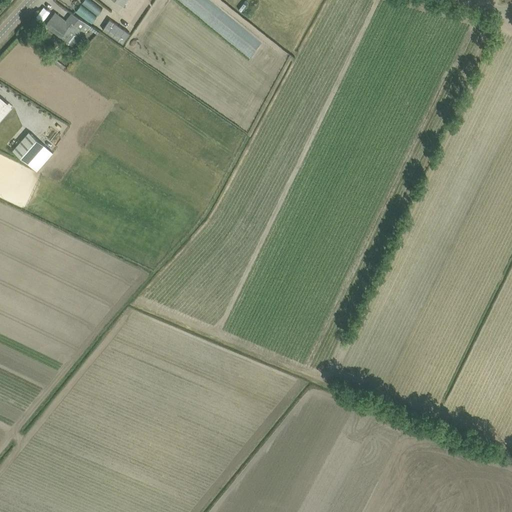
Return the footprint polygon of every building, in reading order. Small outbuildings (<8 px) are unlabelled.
[(88,0),(79,13),(95,25),(105,12),(90,0),(88,0)] [(80,37),(83,34),(89,26),(71,13),(68,18),(72,21),(70,24),(55,12),(46,24),(53,31),(64,39),(65,38),(71,30),(80,37)] [(123,44),(130,34),(110,19),(103,29),(123,44)] [(60,55),(64,50),(58,44),(54,50),(53,49),(48,55),(55,61),(60,56),(60,55)] [(52,145),(63,133),(56,126),(45,138),(52,145)] [(13,149),(28,163),(44,144),(29,131),(13,149)] [(48,147),(38,164),(45,168),(55,151),(48,147)]
